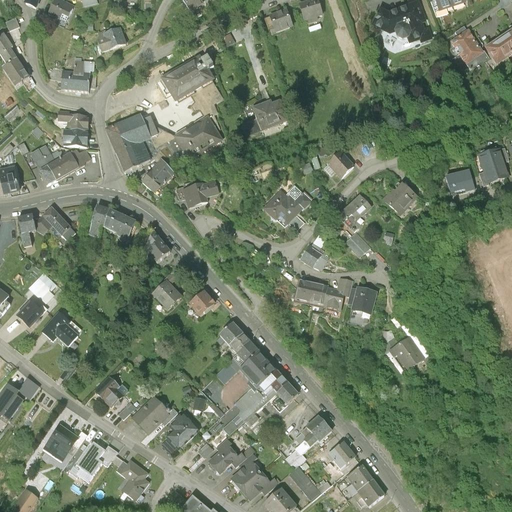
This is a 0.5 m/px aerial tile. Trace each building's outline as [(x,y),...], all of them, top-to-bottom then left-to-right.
[(39,0),(24,0),(23,5),(36,10),(39,0)] [(92,0),(72,0),(75,9),(93,4),(92,0)] [(203,9),(196,0),(186,0),(182,3),(192,16),(203,9)] [(196,0),(203,9),(208,5),(204,0),(196,0)] [(307,22),(308,25),(317,22),(316,19),(322,17),(316,0),(299,5),(305,23),(307,22)] [(431,3),(435,13),(452,7),(449,0),(436,0),(437,1),(431,3)] [(422,24),(426,23),(418,2),(400,9),(398,11),(389,14),(380,10),(372,28),(390,36),(395,34),(397,38),(403,41),(409,39),(410,44),(419,40),(421,43),(432,40),(428,29),(424,30),(422,24)] [(73,17),(57,8),(48,25),(58,31),(61,25),(67,29),(73,17)] [(274,31),(276,36),(293,30),(287,13),(270,20),(270,21),(274,31)] [(346,20),(339,23),(344,36),(351,33),(346,20)] [(269,33),(274,31),(270,21),(265,23),(269,33)] [(15,26),(6,31),(15,47),(24,42),(15,26)] [(458,39),(467,33),(464,28),(455,34),(458,39)] [(511,29),(500,38),(511,53),(511,54),(511,29)] [(482,53),(468,32),(467,33),(458,39),(451,44),(466,64),(482,53)] [(103,59),(127,50),(121,34),(104,41),(105,44),(99,47),(103,59)] [(226,49),(234,44),(230,36),(221,41),(226,49)] [(497,64),(511,53),(500,38),(486,49),(497,64)] [(14,55),(5,42),(0,45),(0,60),(8,73),(18,66),(12,56),(14,55)] [(340,48),(328,52),(332,64),(344,60),(340,48)] [(484,52),(482,53),(466,64),(470,71),(489,58),(484,52)] [(212,83),(213,82),(207,72),(213,68),(207,59),(203,62),(200,57),(194,61),(196,63),(183,71),(182,69),(161,81),(176,105),(190,96),(212,83)] [(32,85),(18,66),(8,73),(4,75),(18,94),(32,85)] [(64,78),(63,96),(89,98),(90,80),(84,79),(84,68),(75,68),(75,78),(64,78)] [(212,83),(190,96),(195,104),(191,108),(194,113),(199,112),(205,121),(208,119),(213,127),(223,120),(214,106),(223,100),(212,83)] [(270,102),(252,110),(257,119),(242,126),(248,140),(286,123),(280,111),(284,110),(280,101),(272,105),(270,102)] [(69,117),(60,116),(59,126),(69,127),(69,121),(69,117)] [(143,145),(150,142),(150,140),(158,137),(150,120),(143,124),(140,119),(107,133),(125,175),(151,163),(143,145)] [(205,121),(175,139),(189,161),(221,141),(213,127),(208,119),(205,121)] [(69,136),(88,137),(89,122),(69,121),(69,127),(69,136)] [(87,151),(88,137),(69,136),(64,136),(64,148),(72,149),(72,150),(87,151)] [(29,155),(24,146),(19,149),(24,158),(29,155)] [(10,147),(2,155),(6,160),(14,152),(10,147)] [(31,158),(49,189),(59,184),(81,171),(72,157),(65,160),(62,154),(59,156),(58,154),(51,158),(47,149),(31,158)] [(496,151),(477,158),(484,176),(488,187),(509,180),(504,167),(500,154),(499,152),(496,153),(496,151)] [(509,165),(505,152),(500,154),(504,167),(509,165)] [(76,154),(72,157),(81,171),(85,169),(84,167),(91,162),(86,153),(85,153),(80,156),(79,154),(76,154)] [(354,173),(342,160),(330,171),(343,184),(354,173)] [(174,176),(162,162),(142,185),(154,196),(174,176)] [(21,196),(16,170),(0,173),(0,178),(1,185),(4,199),(21,196)] [(475,194),(469,174),(446,182),(451,198),(464,194),(465,197),(475,194)] [(488,187),(484,176),(479,178),(483,191),(489,189),(488,187)] [(203,190),(184,196),(189,213),(208,207),(207,203),(219,199),(215,187),(203,191),(203,190)] [(393,196),(384,207),(390,211),(388,213),(401,224),(405,219),(403,218),(415,203),(402,192),(396,199),(393,196)] [(286,203),(278,195),(270,204),(271,205),(261,216),(271,226),(274,224),(282,232),(301,213),(303,215),(307,211),(305,209),(306,207),(299,201),(293,207),(288,202),(286,203)] [(369,212),(360,203),(346,216),(351,222),(357,228),(370,216),(368,213),(369,212)] [(101,230),(104,231),(110,212),(98,209),(89,238),(98,241),(101,230)] [(52,229),(63,239),(71,231),(51,211),(43,220),(52,229)] [(136,223),(110,212),(104,231),(116,236),(116,238),(127,244),(136,223)] [(351,222),(346,216),(338,223),(344,229),(351,222)] [(33,218),(18,222),(21,237),(37,234),(34,225),(33,218)] [(52,229),(43,220),(34,225),(37,234),(44,239),(52,229)] [(76,236),(71,231),(63,239),(67,244),(76,236)] [(170,255),(154,234),(151,239),(145,251),(157,266),(170,255)] [(142,247),(145,251),(151,239),(147,237),(142,247)] [(394,243),(386,240),(384,247),(391,249),(394,243)] [(357,242),(352,246),(366,261),(371,257),(357,242)] [(319,245),(312,255),(321,261),(328,251),(319,245)] [(352,246),(347,251),(361,266),(366,261),(352,246)] [(321,261),(312,255),(311,254),(302,267),(314,275),(315,273),(321,264),(323,262),(321,261)] [(321,264),(315,273),(323,278),(326,272),(323,270),(325,267),(321,264)] [(163,283),(166,285),(167,284),(171,288),(179,280),(171,276),(163,283)] [(171,288),(167,284),(166,285),(152,298),(168,313),(182,299),(171,288)] [(340,286),(337,296),(351,299),(351,296),(353,289),(340,286)] [(328,293),(301,287),(297,306),(321,311),(324,312),(328,295),(328,293)] [(9,299),(0,292),(0,315),(3,317),(10,307),(6,304),(9,299)] [(215,307),(204,295),(190,306),(201,319),(215,307)] [(337,297),(328,295),(324,312),(323,315),(341,319),(344,304),(349,305),(351,299),(337,296),(337,297)] [(353,314),(357,297),(351,296),(351,299),(349,305),(348,312),(353,314)] [(377,300),(357,296),(357,297),(353,314),(352,319),(372,324),(377,300)] [(39,314),(31,307),(19,319),(30,331),(47,314),(43,310),(39,314)] [(70,326),(59,316),(43,335),(53,344),(57,339),(69,349),(78,339),(77,338),(82,333),(71,324),(70,326)] [(244,340),(233,329),(219,342),(230,353),(244,340)] [(251,349),(244,340),(230,353),(238,362),(251,349)] [(416,360),(409,348),(388,362),(403,385),(420,373),(413,362),(416,360)] [(259,357),(251,349),(238,362),(246,370),(259,357)] [(277,376),(259,357),(246,370),(239,376),(249,386),(247,388),(252,394),(254,397),(259,392),(277,376)] [(246,370),(238,362),(218,379),(226,388),(239,376),(246,370)] [(277,376),(259,392),(266,399),(271,395),(275,399),(287,387),(277,376)] [(119,390),(110,381),(96,395),(95,395),(111,411),(118,404),(118,405),(119,404),(119,403),(124,398),(128,394),(122,388),(119,390)] [(299,399),(287,387),(275,399),(286,411),(299,399)] [(18,395),(9,389),(6,392),(0,400),(0,399),(0,420),(2,417),(8,422),(18,409),(17,408),(21,403),(16,398),(18,395)] [(254,397),(252,394),(236,408),(243,415),(239,418),(246,425),(254,418),(275,399),(271,395),(266,399),(259,392),(254,397)] [(166,413),(154,401),(134,421),(149,435),(170,415),(167,412),(166,413)] [(209,411),(220,422),(224,418),(213,407),(209,411)] [(246,425),(239,418),(224,432),(230,439),(246,425)] [(259,423),(254,418),(246,425),(251,431),(259,423)] [(196,432),(184,419),(173,429),(177,433),(168,441),(178,452),(185,446),(183,444),(196,432)] [(330,432),(319,420),(301,435),(307,441),(304,443),(310,450),(322,439),(324,441),(331,435),(329,432),(330,432)] [(78,442),(60,429),(44,452),(57,461),(63,453),(68,456),(73,448),(78,442)] [(78,442),(73,448),(78,452),(87,438),(83,435),(78,442)] [(216,451),(220,456),(228,449),(228,450),(232,447),(227,441),(216,451)] [(105,453),(92,444),(74,470),(81,475),(79,478),(89,485),(103,465),(98,462),(105,453)] [(204,460),(212,453),(206,446),(198,453),(204,460)] [(355,461),(343,446),(329,458),(341,472),(355,461)] [(108,448),(105,453),(98,462),(103,465),(108,469),(112,464),(116,459),(118,455),(108,448)] [(238,461),(228,450),(228,449),(220,456),(210,465),(215,470),(214,473),(217,476),(220,476),(238,461)] [(123,463),(116,459),(112,464),(119,469),(123,463)] [(128,467),(123,463),(119,469),(116,473),(121,477),(128,467)] [(141,472),(131,464),(128,467),(121,477),(131,484),(123,494),(130,500),(131,499),(136,503),(149,486),(144,482),(148,477),(147,476),(146,477),(140,473),(141,472)] [(232,482),(241,492),(261,475),(252,465),(232,482)] [(348,480),(358,495),(373,483),(362,469),(348,480)] [(270,486),(261,475),(241,492),(251,503),(270,486)] [(384,499),(373,483),(358,495),(369,510),(384,499)] [(27,511),(37,500),(26,492),(11,511),(27,511)] [(293,511),(297,510),(282,492),(265,507),(268,511),(293,511)] [(208,511),(193,499),(181,511),(208,511)]
